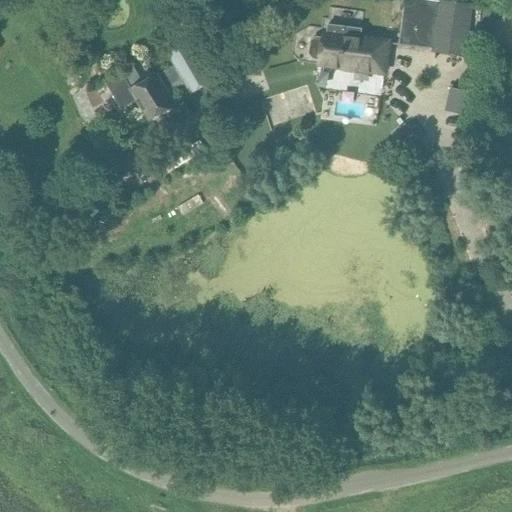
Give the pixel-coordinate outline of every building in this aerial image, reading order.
[(436,0),(408,0),(403,43),(435,47),(435,52),(467,56),(473,4),(441,1),(436,0)] [(315,38),(310,42),(309,54),(313,59),(318,59),(318,65),(383,73),(387,41),(364,38),(364,40),(358,39),(359,29),(326,25),(325,35),(321,35),(321,39),(315,38)] [(193,89),(195,92),(212,82),(191,47),(188,41),(166,53),(170,59),(189,92),(193,89)] [(175,105),(157,73),(142,82),(132,65),(105,81),(121,109),(137,100),(149,121),(162,113),(166,114),(172,110),(173,106),(175,105)] [(468,91),(450,87),(445,109),(463,113),(468,91)] [(417,138),(405,123),(395,131),(408,146),(417,138)] [(175,168),(207,149),(201,139),(169,158),(175,168)]
